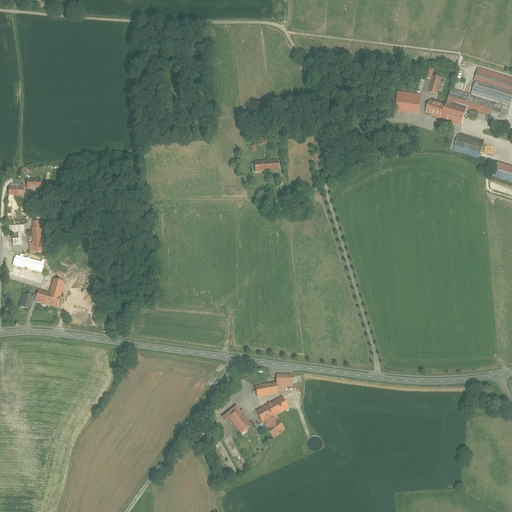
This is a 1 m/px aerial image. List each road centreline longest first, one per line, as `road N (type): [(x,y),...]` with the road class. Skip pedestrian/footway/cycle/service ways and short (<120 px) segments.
road 1 (unclassified): [(0,13),(142,25),(263,24),(281,30),(323,81)]
road 2 (tertiary): [(0,335),(57,334),(231,359)]
road 3 (track): [(0,227),(1,197),(20,164),(22,87),(11,13)]
road 4 (unclassified): [(376,379),(324,188)]
road 5 (unclassified): [(231,359),(126,511)]
road 6 (tertiary): [(231,359),(376,379)]
road 7 (tertiary): [(376,379),(500,376)]
